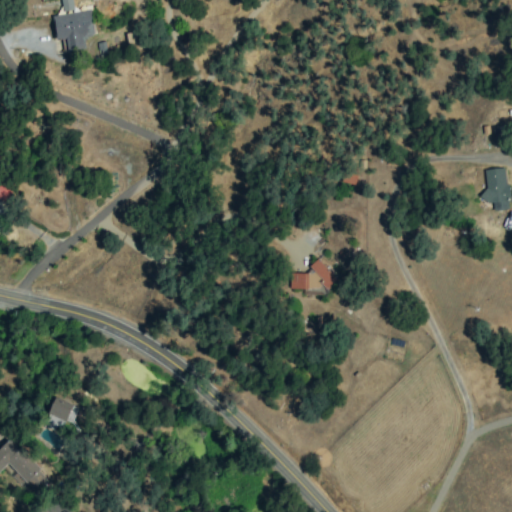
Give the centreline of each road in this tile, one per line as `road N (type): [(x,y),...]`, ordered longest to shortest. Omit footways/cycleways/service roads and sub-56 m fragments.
road 1 (residential): [(20,299),(29,278),(168,157),(159,141),(46,92),(10,67),(0,46)]
road 2 (secondary): [(0,294),(118,327),(196,380),(330,511)]
